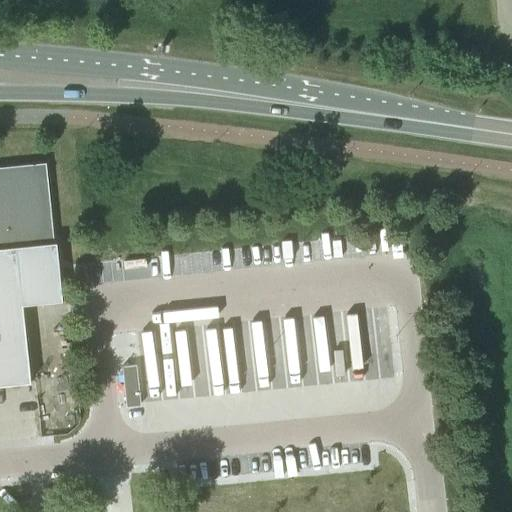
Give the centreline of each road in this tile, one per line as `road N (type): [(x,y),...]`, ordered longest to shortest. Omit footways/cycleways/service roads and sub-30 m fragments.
road 1 (secondary): [(511,135),(135,86),(0,80)]
road 2 (unclassified): [(427,511),(420,426),(0,465)]
